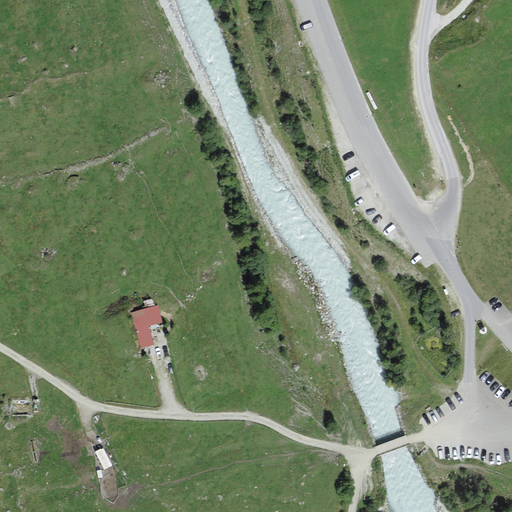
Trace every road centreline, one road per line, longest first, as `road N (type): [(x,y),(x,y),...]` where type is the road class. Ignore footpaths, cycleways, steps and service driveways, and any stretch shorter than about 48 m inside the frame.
road 1 (track): [(242,0),(273,122),(301,183),(393,295),(406,338),(461,403)]
road 2 (track): [(376,451),(319,444),(248,416),(103,408),(0,346)]
road 3 (unclassified): [(320,0),(395,180),(410,206),(434,221)]
road 4 (residential): [(429,0),(421,55),(430,121),(452,183),(450,204),(434,221)]
road 5 (unclassified): [(473,303),(461,403),(435,432),(408,439)]
